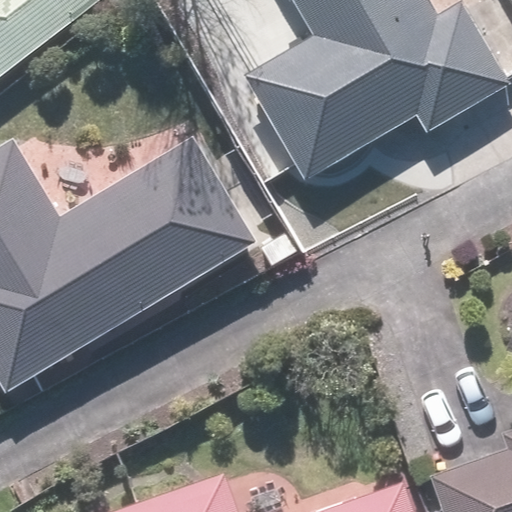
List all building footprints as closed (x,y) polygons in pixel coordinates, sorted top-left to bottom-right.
[(0,0),(0,81),(104,0),(0,0)] [(243,77),(307,187),(414,124),(424,141),(511,89),(511,86),(461,0),(436,0),(431,3),(428,0),(290,0),(312,37),(243,77)] [(0,389),(5,398),(256,246),(192,141),(60,221),(12,143),(0,150),(0,389)] [(436,477),(447,511),(511,511),(511,338),(508,347),(511,349),(511,431),(501,435),(507,455),(436,477)] [(410,511),(400,482),(319,511),(233,511),(221,479),(131,511),(410,511)]
